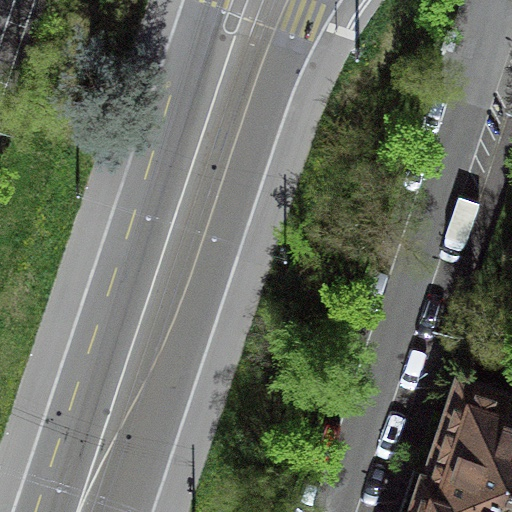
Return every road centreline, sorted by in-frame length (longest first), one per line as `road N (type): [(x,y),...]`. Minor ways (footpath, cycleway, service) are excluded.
road 1 (residential): [(78,511),(239,0)]
road 2 (residential): [(486,0),(461,123),(336,511)]
